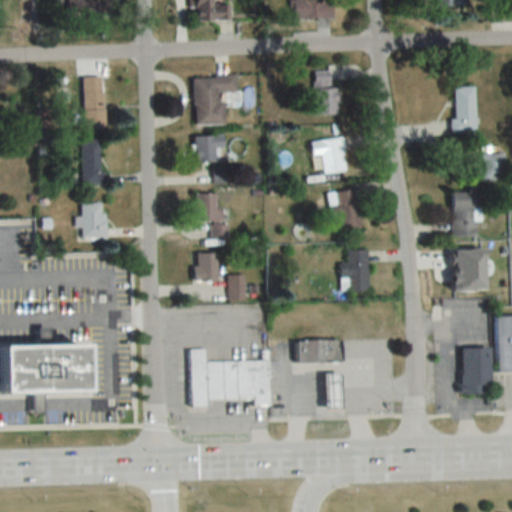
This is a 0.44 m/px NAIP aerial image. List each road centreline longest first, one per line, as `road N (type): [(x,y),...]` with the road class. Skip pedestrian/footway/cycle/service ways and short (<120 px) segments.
road 1 (residential): [(0,56),(511,40)]
road 2 (residential): [(157,460),(139,0)]
road 3 (residential): [(413,453),(410,275),(371,0)]
road 4 (trunk): [(339,455),(0,466)]
road 5 (trunk): [(511,448),(339,455)]
